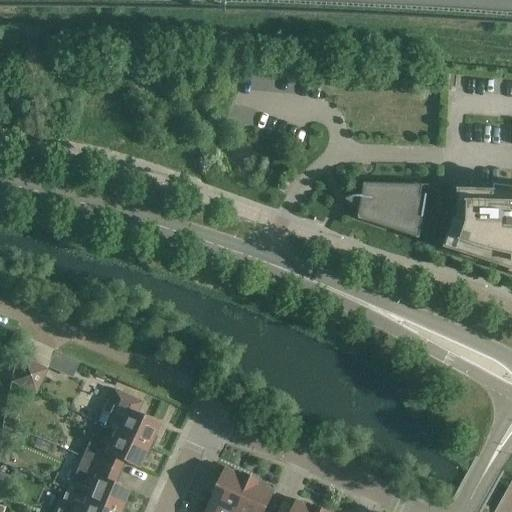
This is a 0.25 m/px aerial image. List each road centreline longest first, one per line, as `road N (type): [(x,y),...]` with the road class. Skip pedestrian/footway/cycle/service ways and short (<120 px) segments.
road 1 (residential): [(0,183),(145,221),(293,273),(511,379)]
road 2 (residential): [(208,413),(197,388),(0,308)]
road 3 (residential): [(412,511),(208,413)]
